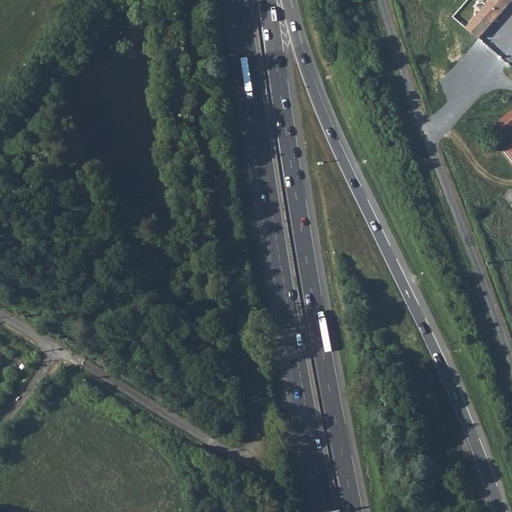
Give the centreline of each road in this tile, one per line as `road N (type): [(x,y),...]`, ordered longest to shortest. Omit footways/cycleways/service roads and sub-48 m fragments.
road 1 (trunk): [(500,511),(433,344),(323,117),(285,0)]
road 2 (trunk): [(353,511),(267,0)]
road 3 (trunk): [(241,0),(327,511)]
road 4 (track): [(257,440),(192,0)]
road 5 (unclassified): [(382,0),(511,362)]
road 6 (residential): [(50,346),(237,457),(257,440)]
